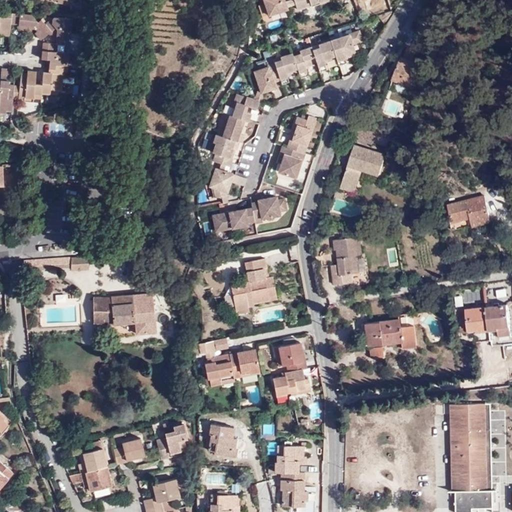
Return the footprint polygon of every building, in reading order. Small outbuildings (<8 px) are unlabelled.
[(263,0),(269,16),(288,10),(288,9),(286,3),(285,0),(263,0)] [(286,3),(288,9),(296,6),(294,0),(286,3)] [(311,8),(320,5),(318,0),(293,0),(294,0),(296,6),(297,10),(310,6),(311,8)] [(0,29),(10,30),(11,24),(12,13),(0,12),(0,29)] [(35,34),(41,40),(49,34),(52,31),(45,24),(42,20),(38,22),(32,15),(12,13),(11,24),(18,25),(27,25),(27,29),(33,29),(35,31),(35,34)] [(57,39),(65,40),(67,40),(68,27),(69,19),(54,17),(53,17),(45,24),(52,31),(49,34),(53,38),(57,39)] [(359,31),(330,41),(335,58),(338,66),(346,63),(345,58),(344,55),(354,51),(352,44),(362,41),(359,31)] [(319,48),(312,50),(317,64),(316,64),(319,72),(327,69),(324,61),(335,58),(330,41),(319,44),(319,48)] [(44,43),(43,51),(56,52),(56,44),(44,43)] [(404,56),(413,60),(418,48),(410,45),(404,56)] [(301,53),(293,55),(298,70),(298,73),(300,78),(308,76),(305,67),(316,64),(317,64),(312,50),(311,47),(300,50),(301,53)] [(62,73),(66,74),(68,53),(56,52),(43,51),(42,59),(45,59),(49,59),(49,64),(49,68),(60,69),(60,73),(62,73)] [(281,60),(274,62),(280,80),(280,81),(281,84),(289,82),(287,76),(286,74),(298,70),(293,55),(292,53),(280,57),(281,60)] [(425,64),(413,60),(404,56),(402,55),(393,79),(415,88),(425,64)] [(274,62),(274,60),(267,62),(268,66),(254,71),(261,92),(263,91),(267,90),(271,88),(275,87),(273,82),(280,80),(274,62)] [(34,98),(41,98),(41,93),(49,93),(50,89),(59,90),(61,90),(62,76),(59,76),(60,73),(60,69),(49,68),(49,73),(49,75),(43,75),(42,85),(35,84),(34,97),(34,98)] [(2,69),(1,81),(9,82),(10,70),(2,69)] [(20,87),(19,98),(24,99),(24,97),(34,97),(35,84),(36,72),(27,71),(27,73),(21,73),(20,87)] [(6,110),(12,110),(13,98),(14,86),(9,85),(9,82),(1,81),(0,85),(0,89),(0,106),(4,107),(4,109),(6,110)] [(263,92),(261,92),(258,90),(253,100),(257,101),(259,102),(263,92)] [(253,100),(236,94),(231,108),(234,108),(232,116),(243,120),(247,121),(250,113),(245,111),(246,106),(255,108),(257,101),(253,100)] [(226,122),(229,115),(224,114),(217,135),(220,136),(224,122),(226,122)] [(239,134),(243,120),(232,116),(229,115),(226,122),(224,122),(220,136),(239,142),(242,143),(244,135),(239,134)] [(288,148),(304,153),(315,118),(308,115),(307,116),(306,120),(301,118),(297,117),(294,125),(296,126),(295,130),(297,131),(296,135),(293,134),(292,139),(290,139),(288,148)] [(217,135),(216,134),(213,141),(216,143),(213,153),(216,154),(214,161),(221,164),(226,165),(230,166),(233,158),(230,157),(233,149),(235,149),(236,149),(239,142),(220,136),(217,135)] [(386,154),(355,144),(341,187),(355,191),(362,168),(380,174),(386,154)] [(303,161),(305,154),(304,153),(288,148),(282,146),(280,153),(284,155),(281,163),(278,171),(296,177),(302,161),(303,161)] [(13,184),(22,184),(24,163),(16,163),(16,171),(15,171),(13,184)] [(215,169),(211,167),(206,184),(211,185),(216,169),(215,169)] [(239,176),(235,175),(224,171),(223,171),(219,170),(216,169),(211,185),(215,187),(216,197),(221,196),(226,195),(225,191),(228,192),(228,189),(229,189),(226,188),(228,180),(231,181),(236,183),(239,176)] [(337,190),(335,197),(343,199),(345,193),(337,190)] [(452,229),(473,225),(473,226),(491,222),(490,219),(484,195),(449,203),(452,219),(450,220),(452,229)] [(254,222),(255,223),(262,222),(262,218),(280,215),(279,211),(286,210),(284,199),(277,200),(276,196),(267,198),(268,201),(265,201),(264,198),(258,200),(258,202),(251,203),(252,208),(254,222)] [(248,223),(254,222),(252,208),(237,211),(237,213),(233,214),(233,211),(213,215),(216,231),(248,226),(248,223)] [(149,232),(112,237),(113,254),(151,251),(149,232)] [(334,283),(342,282),(340,275),(351,273),(359,271),(356,255),(360,254),(356,235),(331,240),(333,249),(336,249),(339,263),(331,264),(334,283)] [(395,240),(375,242),(377,266),(397,264),(395,240)] [(221,264),(218,251),(202,255),(205,267),(221,264)] [(72,256),(24,260),(25,271),(71,267),(72,256)] [(89,261),(85,256),(72,256),(71,267),(71,270),(89,269),(89,261)] [(268,268),(266,258),(245,262),(246,271),(268,268)] [(340,275),(342,282),(353,280),(351,273),(340,275)] [(236,309),(248,307),(247,298),(252,298),(253,304),(269,301),(269,298),(276,296),(273,276),(257,279),(257,282),(250,284),(249,280),(231,283),(236,309)] [(225,294),(227,305),(234,304),(232,293),(225,294)] [(111,298),(94,297),(94,322),(135,322),(132,296),(111,296),(111,298)] [(486,306),(489,330),(498,329),(500,329),(500,326),(510,325),(508,303),(486,306)] [(479,331),(489,330),(486,306),(466,308),(468,330),(479,329),(479,331)] [(364,323),(365,335),(370,335),(371,344),(381,342),(381,339),(392,338),(392,341),(402,340),(403,348),(416,346),(413,325),(400,327),(399,317),(364,323)] [(511,336),(510,325),(500,326),(500,329),(498,329),(499,338),(511,336)] [(303,370),(306,369),(304,361),(300,362),(298,354),(301,354),(300,343),(295,344),(294,339),(283,341),(284,346),(274,348),(276,358),(280,357),(282,366),(286,365),(288,373),(303,370)] [(220,350),(219,340),(203,342),(204,353),(206,352),(213,351),(220,350)] [(384,357),(382,345),(370,347),(371,358),(384,357)] [(260,371),(256,350),(230,356),(234,378),(242,377),(242,373),(249,371),(249,373),(260,371)] [(213,351),(206,352),(208,364),(215,363),(214,358),(213,351)] [(212,387),(222,385),(221,381),(234,378),(230,356),(214,358),(215,363),(208,364),(206,365),(209,380),(211,380),(212,387)] [(304,377),(303,370),(288,373),(281,374),(281,377),(272,379),(275,396),(285,395),(285,393),(289,392),(309,388),(307,377),(304,377)] [(486,453),(485,402),(450,403),(450,419),(454,419),(453,439),(450,439),(451,490),(454,490),(455,511),(471,511),(471,508),(492,507),(491,453),(486,453)] [(0,433),(8,424),(2,418),(4,417),(0,412),(0,433)] [(162,424),(164,432),(173,430),(172,425),(171,422),(162,424)] [(156,439),(160,459),(172,456),(170,452),(180,449),(185,448),(183,437),(185,437),(183,423),(172,425),(173,430),(164,432),(165,437),(156,439)] [(208,450),(214,451),(231,453),(232,448),(234,449),(234,447),(236,439),(232,439),(234,427),(210,423),(208,434),(210,434),(208,450)] [(263,424),(262,434),(273,435),(274,425),(263,424)] [(113,450),(117,464),(128,461),(128,460),(145,456),(140,437),(122,442),(124,447),(113,450)] [(112,446),(110,438),(91,443),(93,450),(102,448),(112,446)] [(274,472),(281,472),(298,472),(299,458),(303,458),(304,445),(278,445),(277,461),(275,461),(274,472)] [(231,453),(214,451),(213,454),(236,457),(237,448),(234,447),(234,449),(232,448),(231,453)] [(81,463),(83,472),(107,466),(102,448),(93,450),(83,453),(85,461),(81,463)] [(0,483),(1,483),(0,482),(0,479),(5,474),(9,477),(13,472),(0,460),(0,483)] [(80,472),(71,474),(72,476),(75,482),(82,480),(87,479),(89,486),(90,490),(112,485),(107,466),(83,472),(80,472)] [(298,472),(281,472),(280,489),(282,489),(281,505),(288,505),(304,506),(305,501),(307,501),(307,500),(308,491),(303,491),(305,472),(298,472)] [(0,482),(1,483),(0,483),(0,486),(2,484),(9,477),(5,474),(0,479),(0,482)] [(156,497),(144,499),(147,511),(160,511),(164,511),(161,501),(167,499),(180,496),(175,477),(153,483),(155,492),(159,492),(160,496),(156,497)] [(227,494),(217,495),(210,495),(210,510),(207,510),(207,511),(239,511),(240,505),(237,505),(237,495),(227,494)] [(176,508),(174,501),(168,502),(167,499),(161,501),(164,511),(176,508)] [(304,506),(288,505),(288,509),(310,510),(311,499),(307,500),(307,501),(305,501),(304,506)]
